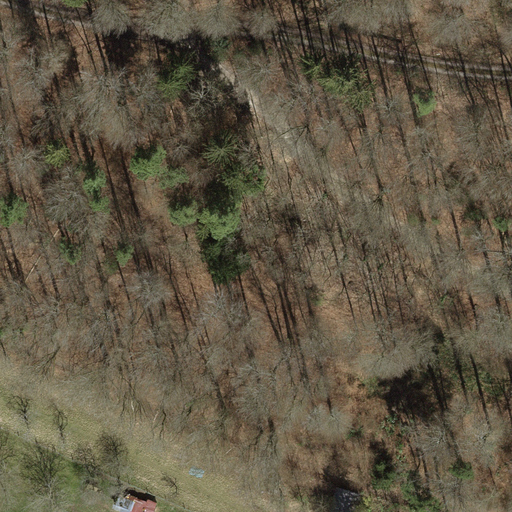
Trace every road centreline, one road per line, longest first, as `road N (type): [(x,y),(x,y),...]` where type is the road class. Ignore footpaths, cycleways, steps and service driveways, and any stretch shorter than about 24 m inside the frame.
road 1 (track): [(185,30),(286,33),(419,63),(511,73)]
road 2 (track): [(3,0),(116,25),(185,30)]
